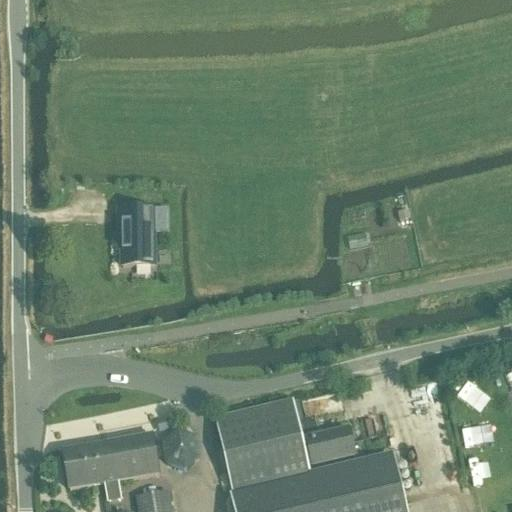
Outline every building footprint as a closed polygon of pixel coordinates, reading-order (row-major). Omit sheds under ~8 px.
[(152,213),(118,213),(118,227),(122,227),(123,270),(153,270),(153,237),(157,236),(168,236),(168,213),(156,213),(152,213)] [(405,511),(393,461),(310,481),(292,404),(215,423),(233,498),(230,498),(233,511),(405,511)] [(311,469),(354,459),(348,433),(320,439),(319,435),(305,438),(311,469)] [(200,462),(197,442),(177,434),(162,449),(165,468),(185,475),(200,462)] [(118,485),(159,478),(152,438),(63,453),(70,493),(105,487),(108,503),(121,501),(118,485)] [(137,511),(170,511),(167,495),(136,500),(137,511)]
